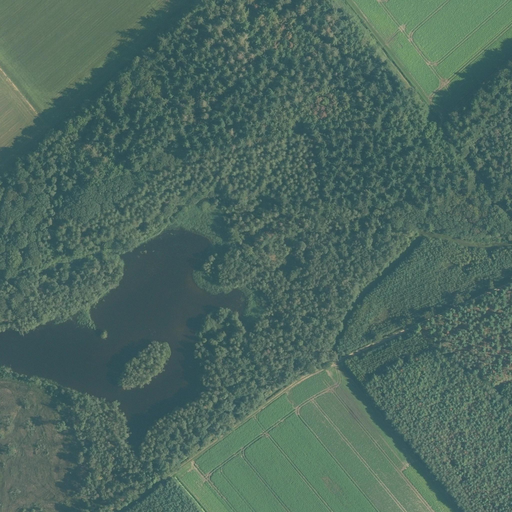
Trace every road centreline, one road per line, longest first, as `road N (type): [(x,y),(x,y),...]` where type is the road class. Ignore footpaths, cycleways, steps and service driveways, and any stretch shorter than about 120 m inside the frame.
road 1 (track): [(119,511),(303,374),(511,282)]
road 2 (track): [(434,123),(289,131),(0,204)]
road 3 (track): [(511,221),(434,123),(511,57)]
road 4 (track): [(334,361),(458,511)]
